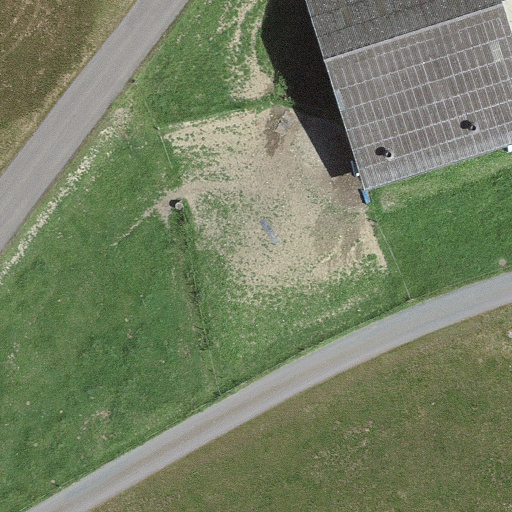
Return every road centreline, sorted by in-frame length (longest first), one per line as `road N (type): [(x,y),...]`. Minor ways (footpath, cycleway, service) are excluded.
road 1 (unclassified): [(511,287),(345,351),(57,511)]
road 2 (unclassified): [(0,210),(161,0)]
